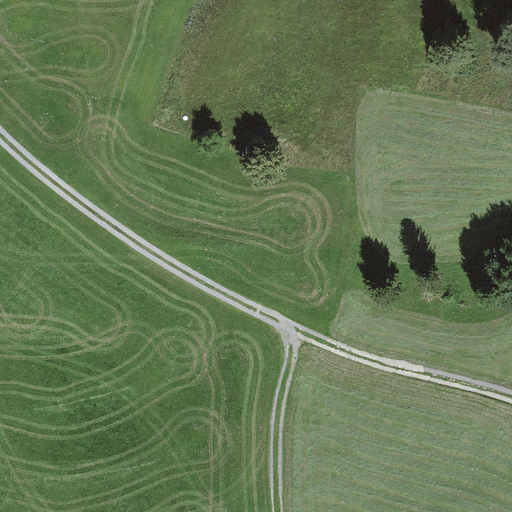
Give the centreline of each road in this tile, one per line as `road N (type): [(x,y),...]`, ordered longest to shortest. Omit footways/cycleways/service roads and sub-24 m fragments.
road 1 (track): [(274,511),(260,456),(277,333),(511,400)]
road 2 (track): [(277,333),(0,128)]
